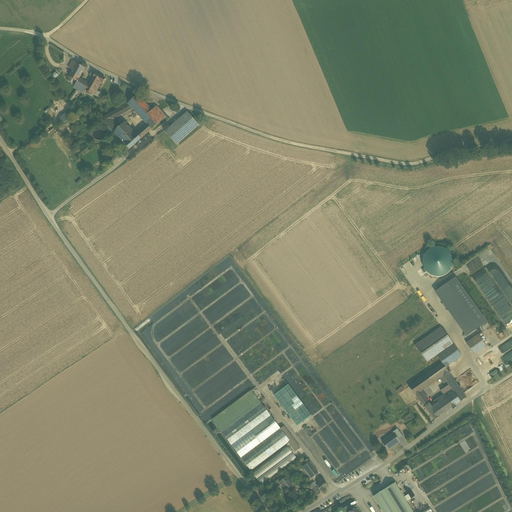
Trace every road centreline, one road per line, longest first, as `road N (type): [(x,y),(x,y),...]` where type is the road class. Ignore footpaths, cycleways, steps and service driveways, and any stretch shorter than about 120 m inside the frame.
road 1 (track): [(511,139),(407,163),(310,151),(105,73),(45,37)]
road 2 (unclassified): [(0,140),(49,219),(266,511)]
road 3 (unclassified): [(511,377),(302,511)]
